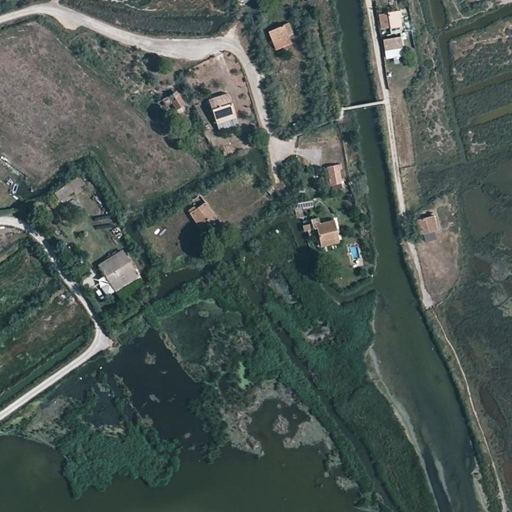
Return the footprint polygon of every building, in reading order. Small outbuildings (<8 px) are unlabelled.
[(386,13),(389,27),(389,30),(400,28),(398,20),(401,19),(399,11),(386,13)] [(389,27),(386,13),(377,15),(380,29),(389,27)] [(269,30),(274,41),(289,36),(287,32),(292,30),(288,21),(269,30)] [(289,36),(274,41),(277,48),(292,43),(289,36)] [(382,40),(385,52),(401,48),(398,36),(382,40)] [(401,48),(385,52),(386,59),(403,55),(401,48)] [(155,106),(163,118),(185,104),(177,91),(155,106)] [(207,100),(217,124),(237,117),(227,92),(207,100)] [(328,167),(331,185),(342,184),(339,165),(328,167)] [(64,205),(86,185),(77,175),(55,194),(64,205)] [(187,208),(203,233),(219,222),(205,201),(194,208),(192,205),(187,208)] [(416,220),(419,236),(439,231),(436,216),(416,220)] [(316,228),(319,240),(338,236),(334,219),(317,223),(316,217),(309,219),(312,229),(316,228)] [(425,242),(438,239),(437,233),(424,235),(425,242)] [(338,236),(319,240),(320,248),(340,244),(338,236)] [(99,265),(115,289),(139,277),(122,250),(99,265)]
